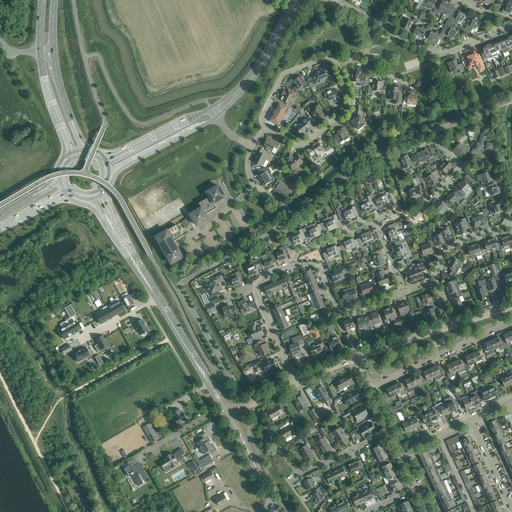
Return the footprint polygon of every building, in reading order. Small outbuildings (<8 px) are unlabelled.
[(437,0),(424,0),(422,6),(425,7),(425,6),(432,10),(437,0)] [(434,11),(433,13),(436,14),(438,15),(439,15),(441,11),(444,13),(448,4),(443,1),(441,5),(440,7),(436,6),(435,8),(434,11)] [(444,13),(443,15),(448,18),(450,20),(453,14),(451,13),(454,7),(448,4),(444,13)] [(511,14),(511,8),(507,6),(506,10),(503,9),(501,13),(507,16),(508,13),(511,14)] [(453,16),(450,22),(456,25),(459,20),(461,22),(462,21),(465,15),(465,14),(460,12),(459,12),(456,18),(453,16)] [(402,24),(403,24),(401,27),(408,31),(411,25),(414,27),(413,28),(414,28),(418,20),(414,18),(413,21),(406,18),(404,21),(403,21),(402,24)] [(465,29),(471,33),(473,28),(476,29),(477,29),(480,23),(479,22),(474,19),(473,19),(471,25),(468,24),(465,29)] [(450,22),(448,27),(448,28),(450,29),(448,35),(448,36),(453,39),(454,38),(457,32),(457,31),(454,30),(456,25),(450,22)] [(428,33),(431,27),(428,25),(427,28),(423,25),(422,28),(421,28),(417,26),(413,33),(422,38),(425,32),(428,33)] [(442,39),(445,32),(442,31),(441,33),(437,31),(436,33),(435,33),(435,34),(431,32),(427,39),(436,43),(439,37),(442,39)] [(511,45),(509,37),(503,39),(508,52),(510,51),(509,47),(511,45)] [(508,52),(503,39),(498,41),(502,50),(503,54),(508,52)] [(502,50),(498,41),(493,43),(498,56),(500,55),(498,51),(502,50)] [(493,43),(487,45),(492,57),(495,56),(496,57),(498,56),(493,43)] [(484,61),(492,57),(487,45),(482,47),(484,53),(481,54),(484,61)] [(471,53),(464,55),(469,69),(472,68),(472,67),(473,65),(472,65),(477,63),(479,70),(485,68),(480,57),(480,58),(478,59),(476,54),(475,54),(474,52),(472,53),(471,53)] [(447,63),(448,64),(451,73),(455,71),(456,73),(458,73),(460,73),(464,71),(462,64),(459,65),(458,63),(457,63),(455,60),(447,63)] [(329,72),(330,71),(328,65),(322,68),(323,69),(316,72),(317,75),(313,76),(316,84),(325,81),(324,79),(331,77),(329,72)] [(356,83),(359,86),(361,85),(368,85),(369,75),(369,76),(366,76),(366,75),(361,74),(361,73),(353,72),(352,82),(356,82),(356,83)] [(310,86),(307,78),(308,81),(305,82),(301,76),(293,82),(295,86),(296,85),(299,89),(304,85),(306,88),(310,86)] [(379,93),(385,94),(386,87),(382,87),(383,82),(373,81),(373,86),(369,86),(369,85),(368,94),(368,93),(372,94),(372,91),(379,92),(379,93)] [(401,104),(402,94),(398,94),(399,88),(390,87),(389,91),(388,91),(388,99),(393,99),(392,103),(401,104)] [(284,94),(281,100),(289,104),(291,100),(293,101),(295,96),(297,93),(290,89),(287,88),(285,91),(284,90),(282,93),(284,94)] [(330,90),(324,92),(326,98),(329,97),(330,101),(334,99),(335,102),(341,100),(337,91),(331,93),(330,90)] [(404,102),(404,105),(407,105),(407,106),(415,107),(416,105),(417,98),(415,96),(410,95),(408,97),(405,97),(404,102)] [(282,119),(287,107),(279,103),(274,115),(273,114),(269,121),(278,125),(281,119),(282,119)] [(311,118),(310,118),(314,123),(314,122),(316,120),(318,123),(325,118),(321,113),(324,111),(319,105),(313,109),(315,111),(311,114),(313,116),(311,118)] [(358,130),(366,123),(364,120),(365,114),(361,108),(359,109),(357,118),(352,122),(358,130)] [(297,133),(298,133),(299,132),(302,136),(306,133),(312,129),(310,127),(313,125),(307,118),(302,122),(302,123),(296,128),(296,129),(295,129),(295,131),(297,133)] [(337,131),(338,133),(334,136),(340,143),(344,140),(345,141),(350,137),(343,127),(337,131)] [(274,148),(277,149),(280,144),(277,142),(277,141),(269,137),(268,141),(267,140),(264,146),(272,151),(274,148)] [(474,144),(472,152),(480,153),(480,151),(482,151),(484,144),(485,139),(480,139),(479,143),(477,143),(476,145),(474,144)] [(460,143),(454,150),(457,153),(457,152),(459,154),(464,148),(465,147),(460,143)] [(484,144),(482,151),(482,152),(490,153),(490,150),(492,151),(494,144),(487,143),(486,144),(484,144)] [(327,156),(334,151),(330,145),(325,149),(322,146),(320,146),(315,149),(313,147),(307,151),(311,157),(316,153),(318,156),(318,158),(321,159),(321,156),(325,153),(327,156)] [(464,148),(459,154),(459,155),(462,158),(463,157),(464,157),(467,154),(466,154),(468,152),(470,149),(466,146),(465,147),(464,148)] [(427,149),(422,151),(420,152),(415,154),(418,160),(417,160),(419,164),(422,162),(428,160),(430,162),(434,160),(431,152),(428,153),(427,149)] [(270,160),(272,155),(264,150),(262,154),(260,153),(255,163),(263,166),(265,162),(264,162),(266,160),(267,160),(267,161),(268,161),(269,161),(269,160),(270,160)] [(290,153),(285,157),(288,162),(287,163),(293,170),(303,162),(298,155),(293,158),(290,153)] [(413,169),(416,168),(412,159),(409,160),(407,155),(403,156),(399,157),(401,161),(402,161),(405,168),(411,166),(413,169)] [(438,167),(447,174),(451,170),(450,169),(452,166),(445,159),(438,167)] [(259,176),(260,179),(264,186),(271,182),(267,175),(271,172),(268,167),(258,170),(261,175),(259,176)] [(426,173),(429,177),(426,178),(432,187),(432,186),(433,187),(436,185),(436,184),(438,182),(436,180),(440,177),(437,169),(432,173),(430,170),(426,173)] [(484,179),(485,183),(494,180),(493,176),(490,177),(488,172),(479,175),(481,181),(484,179)] [(464,178),(470,183),(472,180),(467,175),(464,178)] [(414,185),(415,187),(409,190),(412,198),(419,196),(418,195),(422,194),(421,191),(424,190),(419,177),(415,179),(417,184),(414,185)] [(273,188),(279,192),(280,191),(287,196),(291,191),(286,187),(287,186),(278,180),(273,188)] [(460,188),(458,191),(465,197),(473,189),(463,180),(460,184),(459,183),(457,185),(460,188)] [(485,187),(483,187),(484,190),(485,193),(487,192),(489,191),(491,196),(500,193),(499,191),(500,191),(498,186),(494,187),(493,184),(485,187)] [(219,186),(209,191),(207,192),(210,197),(214,203),(225,197),(219,186)] [(386,193),(385,191),(379,193),(384,205),(390,202),(389,200),(391,199),(392,199),(389,192),(386,193)] [(447,199),(452,204),(455,201),(457,203),(459,201),(463,205),(465,202),(466,203),(467,202),(464,198),(463,198),(463,197),(456,191),(458,193),(455,195),(453,193),(449,196),(448,194),(445,197),(447,199)] [(370,194),(370,196),(375,206),(378,205),(378,207),(384,205),(379,193),(374,196),(372,193),(370,194)] [(367,197),(368,198),(362,201),(367,212),(373,209),(372,208),(375,206),(370,196),(367,197)] [(199,203),(202,208),(206,214),(216,209),(216,207),(214,203),(210,197),(199,203)] [(442,215),(451,206),(444,200),(441,202),(440,201),(438,203),(435,206),(438,209),(436,210),(442,215)] [(355,206),(356,209),(358,213),(360,212),(361,214),(367,212),(362,201),(357,203),(356,202),(353,203),(355,206)] [(494,201),(488,203),(490,211),(491,215),(494,214),(498,212),(502,211),(500,204),(495,205),(494,201)] [(208,218),(206,214),(202,208),(191,214),(197,226),(207,220),(208,218)] [(339,208),(336,209),(341,221),(341,220),(343,219),(344,221),(350,219),(347,211),(345,208),(340,210),(339,208)] [(478,213),(476,214),(480,226),(484,225),(487,224),(486,224),(485,218),(488,217),(486,208),(482,210),(483,212),(478,214),(478,213)] [(347,211),(350,219),(356,217),(353,209),(347,211)] [(339,222),(336,214),(327,218),(329,222),(332,230),(338,227),(336,222),(339,221),(339,222)] [(471,215),(467,217),(469,223),(472,222),(474,228),(476,228),(480,226),(476,214),(475,215),(475,217),(474,218),(474,217),(471,215)] [(322,223),(320,224),(323,231),(326,230),(327,232),(332,230),(329,222),(327,218),(322,221),(323,223),(322,223)] [(468,226),(465,218),(458,221),(459,223),(455,224),(458,235),(466,232),(464,227),(468,226)] [(316,223),(310,225),(315,237),(321,235),(320,233),(323,231),(320,224),(317,225),(316,223)] [(396,225),(395,223),(388,226),(389,229),(387,230),(389,235),(397,232),(394,226),(396,225)] [(183,236),(177,225),(156,237),(172,264),(183,257),(174,242),(183,236)] [(306,239),(309,238),(310,239),(315,237),(310,225),(302,229),(306,239)] [(440,226),(438,227),(441,234),(444,241),(450,239),(448,233),(451,232),(449,227),(444,229),(443,228),(440,226)] [(301,234),(295,236),(298,244),(304,242),(303,240),(306,239),(302,229),(299,230),(301,234)] [(370,231),(364,234),(369,246),(372,244),(375,243),(374,241),(375,240),(377,240),(374,233),(374,232),(373,232),(374,233),(371,234),(370,231)] [(395,243),(402,240),(399,231),(397,232),(389,235),(390,238),(389,238),(390,241),(392,241),(394,240),(395,243)] [(364,234),(359,236),(359,238),(357,239),(360,247),(363,245),(364,248),(369,246),(364,234)] [(444,241),(441,234),(432,238),(436,246),(445,243),(444,241)] [(298,244),(295,236),(288,239),(288,237),(286,238),(289,246),(289,245),(291,244),(293,247),(298,244)] [(503,244),(500,245),(502,251),(502,253),(504,257),(507,256),(505,250),(510,248),(509,245),(506,237),(501,238),(503,244)] [(353,238),(347,241),(351,249),(352,253),(358,250),(357,248),(360,247),(357,239),(354,240),(353,238)] [(495,238),(489,240),(492,248),(493,252),(498,250),(499,254),(502,253),(502,251),(500,245),(499,243),(496,244),(495,238)] [(405,242),(406,242),(405,239),(402,240),(395,243),(396,246),(394,247),(397,252),(408,248),(407,246),(406,246),(405,242)] [(435,247),(432,239),(428,241),(429,243),(420,247),(424,256),(430,253),(429,253),(433,251),(432,248),(435,247)] [(486,247),(483,248),(485,254),(488,253),(487,250),(492,248),(489,240),(484,242),(486,247)] [(347,241),(342,243),(342,245),(340,246),(343,254),(345,253),(344,252),(351,249),(347,241)] [(478,244),(473,245),(475,254),(477,257),(485,254),(483,248),(480,249),(478,244)] [(285,255),(289,254),(286,245),(279,248),(281,252),(277,254),(280,261),(286,258),(285,255)] [(469,252),(466,253),(468,260),(477,257),(475,254),(473,245),(468,247),(469,252)] [(336,246),(330,248),(335,259),(341,257),(339,253),(340,253),(341,255),(343,254),(340,246),(337,248),(336,246)] [(323,253),(326,261),(328,260),(327,259),(328,258),(329,261),(335,259),(330,248),(325,250),(326,253),(323,254),(323,253)] [(408,248),(397,252),(399,258),(401,257),(403,260),(402,260),(412,256),(411,253),(408,248)] [(267,259),(263,261),(266,267),(273,264),(271,260),(274,258),(271,251),(265,254),(267,259)] [(375,252),(372,254),(373,256),(368,258),(371,264),(376,262),(378,267),(384,265),(380,255),(377,256),(377,255),(376,255),(375,253),(375,252)] [(449,262),(456,266),(460,268),(462,265),(461,263),(459,262),(459,261),(452,257),(449,262)] [(247,268),(249,272),(248,272),(249,276),(258,272),(257,269),(261,267),(258,260),(254,262),(254,261),(253,262),(249,263),(251,267),(247,268)] [(422,262),(412,266),(413,267),(413,269),(414,270),(417,278),(418,279),(424,277),(421,270),(425,269),(422,262)] [(456,266),(449,262),(446,266),(451,269),(449,272),(455,275),(457,272),(454,271),(456,266)] [(494,264),(489,265),(493,276),(497,274),(494,265),(494,264)] [(346,270),(344,266),(336,269),(338,272),(332,275),(335,283),(345,278),(343,274),(347,273),(346,270)] [(412,282),(418,279),(417,278),(414,270),(413,269),(413,267),(410,267),(409,270),(403,273),(406,280),(410,278),(412,282)] [(382,271),(376,273),(378,279),(377,279),(380,285),(389,281),(386,275),(385,276),(382,271)] [(233,285),(234,287),(238,285),(238,284),(240,283),(240,282),(243,280),(239,272),(226,277),(229,286),(233,285)] [(511,283),(511,279),(510,273),(504,275),(504,274),(501,275),(502,279),(505,278),(507,284),(509,283),(510,284),(511,283)] [(207,284),(205,285),(207,290),(208,289),(208,290),(210,289),(213,296),(219,294),(218,292),(222,291),(221,288),(220,286),(218,287),(216,284),(224,280),(221,274),(215,277),(212,278),(213,282),(207,284)] [(315,279),(313,274),(305,277),(307,283),(315,279)] [(285,279),(280,281),(283,288),(288,286),(285,279)] [(315,279),(307,283),(310,288),(317,285),(315,279)] [(497,288),(494,279),(488,281),(487,279),(484,280),(486,286),(488,285),(490,291),(491,291),(491,292),(495,291),(494,290),(497,288)] [(480,281),(482,288),(476,290),(479,301),(483,300),(482,298),(486,297),(484,293),(487,292),(486,286),(484,280),(480,281)] [(280,281),(274,283),(278,291),(283,288),(280,281)] [(447,289),(455,286),(453,281),(445,284),(447,289)] [(374,293),(371,282),(360,286),(363,295),(370,293),(370,294),(374,293)] [(274,283),(269,285),(272,293),(278,291),(274,283)] [(269,285),(266,287),(264,288),(264,289),(267,295),(272,293),(269,285)] [(320,290),(317,285),(310,288),(312,293),(318,291),(320,290)] [(458,285),(455,286),(447,289),(449,294),(454,292),(455,295),(461,293),(460,290),(458,285)] [(354,287),(343,290),(346,299),(347,302),(353,299),(358,298),(355,289),(355,287),(354,287)] [(310,294),(313,299),(320,296),(318,291),(312,293),(310,294)] [(418,297),(420,302),(418,302),(420,309),(427,307),(426,303),(432,301),(430,293),(421,296),(418,297)] [(451,300),(453,305),(461,302),(459,297),(462,296),(461,293),(455,295),(456,298),(451,300)] [(129,296),(123,299),(127,307),(133,303),(129,296)] [(313,299),(315,304),(323,301),(320,296),(313,299)] [(111,303),(106,306),(111,315),(116,312),(118,314),(125,310),(120,301),(119,301),(118,299),(111,302),(111,303)] [(246,309),(247,312),(254,309),(251,302),(248,304),(246,303),(245,299),(238,302),(241,310),(244,308),(246,309)] [(323,301),(315,304),(317,310),(325,306),(323,301)] [(405,311),(406,312),(410,311),(407,301),(397,304),(400,312),(405,311)] [(463,307),(461,302),(453,305),(455,311),(460,309),(461,312),(468,309),(466,306),(463,307)] [(71,304),(65,308),(71,317),(73,316),(76,314),(71,304)] [(225,307),(223,308),(226,317),(231,315),(232,318),(238,315),(235,307),(230,309),(229,305),(225,307)] [(103,310),(95,314),(101,324),(108,320),(106,318),(111,315),(106,306),(102,308),(103,310)] [(283,311),(280,306),(278,307),(273,309),(275,314),(283,311)] [(395,316),(391,307),(387,308),(388,309),(384,311),(386,319),(390,318),(391,320),(395,319),(394,316),(395,316)] [(434,312),(436,311),(434,307),(425,310),(429,322),(437,320),(434,312)] [(320,318),(322,324),(330,321),(327,313),(326,314),(324,310),(315,314),(317,319),(320,318)] [(275,314),(277,320),(285,317),(283,311),(275,314)] [(367,316),(370,326),(375,325),(374,324),(380,322),(377,312),(371,314),(371,315),(367,316)] [(370,326),(367,316),(363,317),(363,316),(357,318),(360,329),(366,327),(366,328),(370,326)] [(279,325),(287,322),(285,317),(277,320),(279,325)] [(352,319),(344,322),(347,332),(351,331),(355,330),(354,327),(353,323),(352,319)] [(142,320),(134,324),(140,334),(147,330),(142,320)] [(62,328),(59,330),(64,339),(68,337),(69,337),(71,335),(72,335),(71,335),(74,333),(80,330),(76,321),(75,321),(62,328)] [(282,330),(283,330),(289,327),(287,322),(279,325),(282,330)] [(260,336),(264,334),(260,326),(257,328),(255,323),(248,326),(250,331),(253,338),(247,340),(249,344),(248,344),(249,344),(262,339),(262,338),(262,339),(260,336)] [(329,332),(336,329),(333,323),(331,324),(331,325),(326,327),(329,332)] [(320,336),(317,330),(311,327),(309,331),(314,333),(316,338),(320,336)] [(510,342),(511,341),(511,337),(510,332),(504,335),(504,337),(501,338),(506,348),(511,345),(510,342)] [(294,344),(289,346),(293,357),(299,355),(302,354),(301,351),(299,346),(305,344),(304,341),(302,335),(292,338),(292,339),(292,338),(294,344)] [(97,344),(94,346),(97,352),(100,350),(108,345),(103,336),(95,340),(97,344)] [(334,341),(329,343),(328,341),(324,343),(327,349),(330,348),(332,351),(336,349),(336,350),(342,348),(337,336),(333,338),(334,341)] [(446,342),(444,337),(433,341),(435,347),(446,342)] [(506,348),(501,338),(499,339),(498,338),(491,341),(495,349),(499,347),(500,350),(506,348)] [(308,343),(310,347),(313,355),(322,351),(321,348),(325,347),(321,339),(315,342),(314,343),(313,341),(308,343)] [(259,349),(261,356),(270,352),(266,345),(268,344),(267,343),(264,344),(262,340),(254,344),(256,350),(259,349)] [(492,350),(495,349),(491,341),(485,344),(486,346),(483,347),(487,356),(493,353),(492,350)] [(68,345),(61,349),(64,354),(71,350),(68,345)] [(78,352),(74,354),(78,362),(90,355),(86,347),(80,350),(80,351),(78,351),(78,352)] [(478,351),(472,354),(475,362),(482,359),(483,363),(487,361),(484,355),(484,356),(482,352),(479,353),(478,351)] [(469,365),(475,362),(472,354),(465,357),(466,359),(463,360),(467,369),(470,368),(469,365)] [(262,363),(265,369),(264,369),(265,372),(266,372),(268,375),(273,373),(271,369),(277,367),(276,365),(276,363),(275,363),(273,359),(267,362),(267,361),(262,363)] [(460,360),(453,363),(457,371),(463,368),(465,371),(467,369),(463,360),(461,361),(460,360)] [(454,372),(457,371),(453,363),(447,366),(448,367),(445,369),(449,378),(455,375),(454,372)] [(437,366),(430,369),(434,377),(435,380),(445,376),(441,366),(438,368),(437,366)] [(430,379),(434,377),(430,369),(424,372),(425,374),(422,375),(426,384),(432,381),(430,379)] [(505,387),(511,384),(506,373),(497,377),(501,387),(504,385),(505,387)] [(336,382),(340,390),(353,382),(349,374),(336,382)] [(418,374),(412,377),(415,386),(419,384),(420,387),(426,384),(422,375),(419,376),(418,374)] [(410,388),(415,386),(412,377),(405,380),(406,382),(403,384),(407,393),(412,391),(410,388)] [(487,387),(488,390),(492,398),(498,395),(497,393),(500,392),(496,382),(487,387)] [(402,396),(407,393),(403,384),(401,385),(400,383),(393,386),(397,394),(400,393),(402,396)] [(330,399),(322,386),(315,390),(322,403),(326,401),(330,399)] [(331,386),(328,387),(330,391),(334,398),(337,396),(331,386)] [(387,399),(397,394),(393,386),(387,389),(389,393),(385,394),(387,399)] [(483,392),(482,389),(477,391),(482,400),(484,399),(485,401),(492,398),(488,390),(483,392)] [(356,390),(343,398),(348,405),(360,398),(358,394),(359,394),(358,393),(356,390)] [(477,391),(468,395),(470,398),(473,406),(474,407),(477,406),(476,405),(480,403),(479,401),(482,400),(477,391)] [(302,395),(293,400),(299,410),(308,405),(302,395)] [(459,406),(456,400),(455,400),(454,399),(453,397),(451,397),(444,400),(446,404),(450,412),(457,409),(456,408),(459,406)] [(470,398),(460,403),(463,409),(466,407),(467,409),(473,406),(470,398)] [(331,403),(336,414),(340,412),(335,402),(331,403)] [(442,402),(436,405),(436,406),(437,408),(440,415),(443,414),(444,415),(450,412),(446,404),(443,406),(442,402)] [(401,404),(390,409),(391,412),(397,410),(403,407),(401,404)] [(268,412),(272,419),(283,413),(279,405),(268,412)] [(367,415),(368,414),(363,406),(353,412),(357,418),(356,419),(357,423),(360,422),(363,420),(367,415)] [(434,410),(428,413),(431,421),(438,418),(437,416),(440,415),(437,408),(436,406),(433,407),(434,410)] [(315,408),(311,411),(309,412),(316,422),(321,419),(315,408)] [(179,409),(172,413),(175,417),(174,418),(178,425),(187,420),(184,413),(182,414),(179,409)] [(425,424),(431,421),(428,413),(425,414),(424,411),(417,414),(421,423),(424,422),(425,424)] [(413,420),(409,421),(413,429),(420,426),(419,424),(421,423),(417,414),(411,417),(413,420)] [(497,419),(489,423),(492,429),(501,424),(500,422),(498,423),(497,419)] [(407,432),(413,429),(409,421),(406,423),(405,421),(399,423),(402,431),(405,430),(407,432)] [(359,429),(364,437),(375,430),(371,422),(359,429)] [(155,435),(156,434),(150,423),(143,427),(152,443),(157,440),(155,435)] [(504,430),(501,424),(492,429),(494,435),(504,430)] [(287,442),(292,439),(290,435),(295,433),(291,425),(281,431),(287,442)] [(340,446),(349,441),(340,428),(329,434),(334,441),(336,440),(338,443),(339,442),(341,445),(340,446)] [(497,441),(503,438),(502,436),(506,435),(504,430),(494,435),(497,441)] [(318,441),(316,442),(323,454),(331,449),(324,437),(323,438),(322,437),(321,436),(320,436),(318,437),(318,438),(318,439),(318,441)] [(497,441),(500,446),(506,444),(509,442),(507,436),(503,438),(497,441)] [(203,454),(212,448),(208,441),(207,442),(205,438),(196,443),(203,454)] [(462,447),(470,443),(468,438),(463,440),(463,439),(462,440),(462,441),(461,441),(459,442),(462,447)] [(462,447),(465,453),(473,449),(470,443),(462,447)] [(506,444),(500,446),(502,452),(508,449),(506,444)] [(307,461),(314,456),(307,445),(300,449),(307,461)] [(377,455),(385,451),(382,445),(374,448),(377,455)] [(502,452),(505,458),(511,454),(511,450),(511,448),(508,449),(502,452)] [(465,453),(467,459),(476,455),(473,449),(465,453)] [(419,455),(422,461),(432,456),(430,450),(419,455)] [(385,451),(377,455),(381,464),(387,461),(386,458),(388,458),(385,451)] [(167,459),(161,462),(164,469),(171,465),(172,467),(178,464),(177,463),(178,462),(184,459),(182,455),(179,457),(176,453),(173,455),(172,453),(166,457),(167,459)] [(200,460),(197,462),(201,470),(214,462),(210,454),(200,460)] [(470,465),(479,461),(476,455),(467,459),(470,465)] [(435,463),(432,456),(422,461),(425,467),(435,463)] [(366,474),(363,466),(360,460),(357,462),(357,460),(348,464),(352,473),(359,470),(362,476),(366,474)] [(123,465),(129,475),(131,474),(132,475),(133,474),(139,485),(143,482),(144,483),(142,479),(147,477),(141,466),(140,467),(138,464),(134,467),(130,461),(123,465)] [(194,461),(189,464),(192,469),(194,473),(199,470),(194,461)] [(387,461),(381,464),(385,473),(393,470),(390,463),(389,464),(387,461)] [(428,473),(437,469),(438,469),(435,463),(425,467),(428,473)] [(471,467),(474,473),(482,469),(479,463),(471,467)] [(452,470),(449,464),(444,466),(447,472),(450,471),(452,470)] [(342,467),(334,471),(338,480),(346,476),(347,478),(350,477),(347,470),(345,471),(342,467)] [(440,475),(437,469),(428,473),(431,479),(440,475)] [(475,475),(476,479),(485,475),(486,474),(484,471),(483,471),(482,469),(474,473),(473,473),(474,476),(475,475)] [(387,484),(396,480),(395,477),(396,476),(393,470),(385,473),(388,480),(386,481),(387,484)] [(329,484),(338,480),(334,471),(325,474),(329,484)] [(214,477),(212,472),(203,477),(206,482),(214,477)] [(434,486),(443,481),(440,475),(431,479),(434,486)] [(486,477),(485,475),(476,479),(479,485),(487,481),(487,480),(488,480),(487,477),(486,477)] [(312,488),(313,491),(317,489),(312,477),(303,481),(307,490),(312,488)] [(396,480),(387,484),(391,493),(402,488),(399,482),(397,482),(396,480)] [(444,481),(443,481),(434,486),(436,492),(447,487),(444,481)] [(490,487),(487,481),(479,485),(478,485),(480,491),(482,490),(490,487)] [(314,493),(311,495),(316,503),(325,499),(322,493),(323,493),(323,494),(325,493),(324,489),(325,489),(323,486),(317,489),(313,491),(314,493)] [(436,492),(439,498),(449,493),(447,487),(436,492)] [(484,496),(493,492),(490,487),(482,490),(484,496)] [(369,489),(360,493),(364,502),(373,498),(369,489)] [(493,492),(484,496),(483,497),(484,500),(486,499),(487,502),(496,499),(493,492)] [(215,498),(219,506),(228,501),(224,493),(215,498)] [(356,506),(364,502),(360,493),(352,497),(356,506)] [(452,499),(449,493),(439,498),(442,504),(452,499)] [(337,504),(341,511),(343,511),(350,509),(346,499),(337,504)] [(442,504),(445,510),(456,505),(453,499),(442,504)] [(491,510),(499,506),(496,500),(488,504),(491,510)] [(400,505),(403,511),(411,507),(408,501),(400,505)] [(465,511),(467,510),(470,509),(467,502),(462,505),(465,511)]
